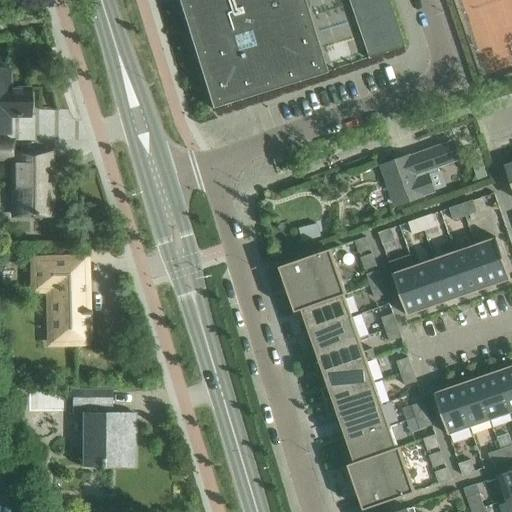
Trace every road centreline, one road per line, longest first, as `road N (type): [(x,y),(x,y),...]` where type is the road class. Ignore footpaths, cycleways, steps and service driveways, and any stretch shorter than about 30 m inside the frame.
road 1 (residential): [(313,511),(206,165)]
road 2 (residential): [(424,0),(444,60),(436,82),(206,165)]
road 3 (secondary): [(256,511),(198,317)]
road 4 (secondary): [(146,184),(182,296),(198,317)]
road 5 (secondary): [(198,317),(168,177)]
road 6 (secondary): [(117,53),(122,108),(146,184)]
road 7 (secondary): [(168,177),(145,104),(117,53)]
